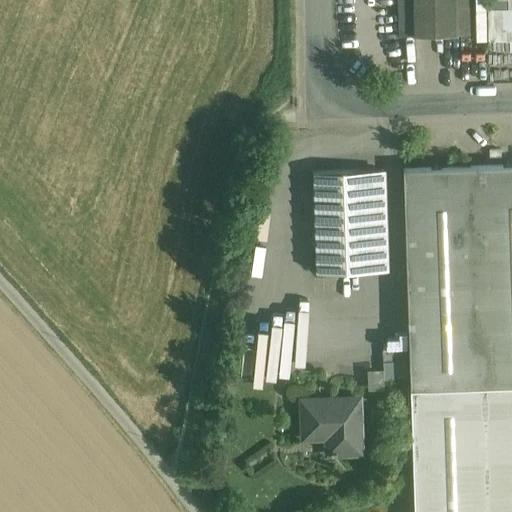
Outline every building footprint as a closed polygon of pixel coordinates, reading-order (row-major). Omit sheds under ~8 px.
[(455,0),(397,0),(399,36),(456,34),(455,0)] [(473,0),(455,0),(456,34),(474,34),(473,0)] [(510,0),(489,0),(490,41),(511,41),(511,30),(511,8),(511,9),(510,0)] [(511,165),(404,169),(411,389),(511,385),(511,165)] [(373,170),(314,172),(317,272),(377,270),(373,170)] [(511,511),(511,385),(411,389),(414,511),(511,511)] [(359,398),(302,400),(304,436),(328,435),(328,451),(332,451),(332,454),(337,454),(337,451),(361,450),(359,398)]
